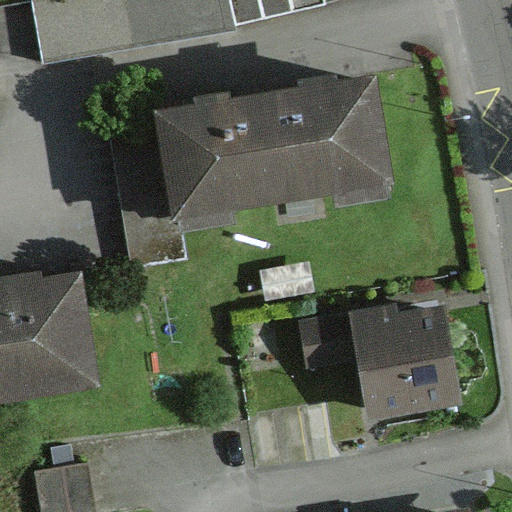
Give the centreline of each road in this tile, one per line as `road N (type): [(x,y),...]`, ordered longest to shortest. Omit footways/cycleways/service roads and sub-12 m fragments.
road 1 (residential): [(103,85),(487,6)]
road 2 (residential): [(230,511),(511,446)]
